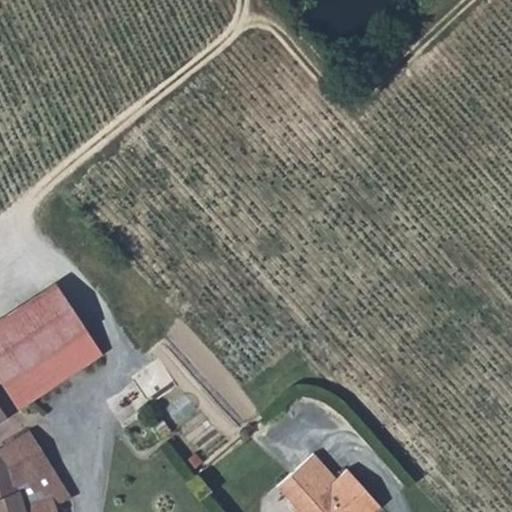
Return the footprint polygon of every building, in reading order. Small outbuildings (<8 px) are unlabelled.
[(0,375),(4,381),(88,325),(59,284),(0,324),(0,375)] [(105,354),(108,352),(88,325),(4,381),(23,409),(105,354)] [(0,426),(13,418),(0,400),(0,426)] [(20,484),(53,467),(61,481),(74,473),(67,459),(59,464),(36,432),(0,453),(0,511),(29,511),(28,507),(43,503),(42,493),(21,495),(20,484)] [(292,487),(328,457),(318,447),(285,480),(292,487)] [(369,511),(386,495),(353,461),(342,471),(328,457),(292,487),(305,502),(300,508),(303,511),(369,511)] [(60,511),(56,499),(43,503),(28,507),(29,511),(60,511)]
